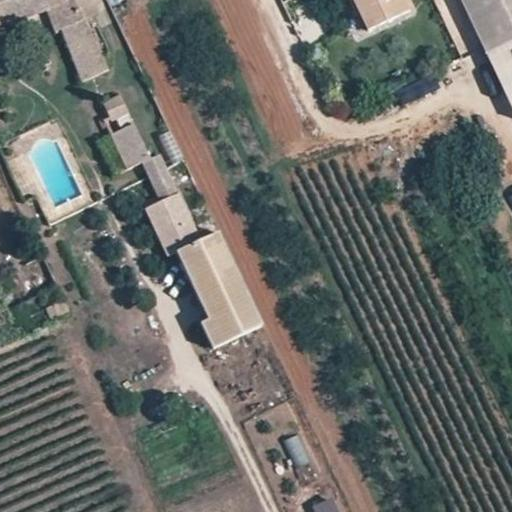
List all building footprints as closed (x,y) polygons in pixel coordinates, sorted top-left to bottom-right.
[(0,0),(0,29),(46,11),(55,31),(81,21),(77,8),(97,0),(0,0)] [(412,7),(408,0),(356,0),(370,27),(412,7)] [(511,0),(459,0),(511,110),(511,0)] [(108,78),(81,21),(55,31),(81,92),(108,78)] [(101,106),(109,125),(105,127),(125,170),(143,162),(145,161),(117,99),(101,106)] [(145,161),(143,162),(152,183),(168,175),(159,155),(145,161)] [(177,194),(168,175),(152,183),(160,201),(177,194)] [(198,242),(177,194),(160,201),(146,208),(167,256),(175,252),(206,321),(199,324),(211,349),(262,326),(219,233),(198,242)] [(49,274),(34,243),(19,250),(34,281),(49,274)] [(0,269),(0,281),(15,273),(11,264),(0,269)] [(0,299),(6,312),(16,307),(10,294),(0,299)] [(25,319),(31,332),(68,314),(62,302),(25,319)] [(285,438),(293,467),(307,463),(299,435),(285,438)] [(336,511),(329,497),(310,507),(312,511),(336,511)]
